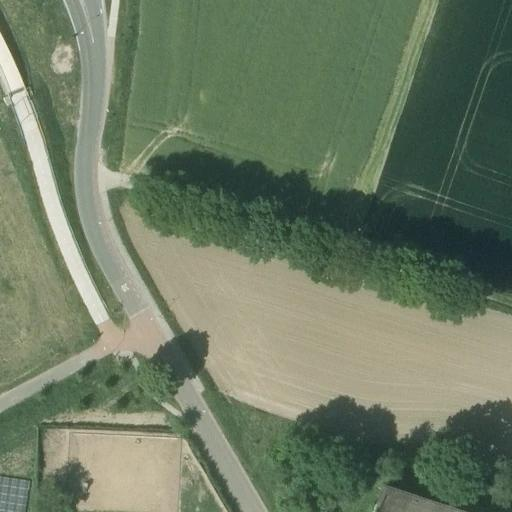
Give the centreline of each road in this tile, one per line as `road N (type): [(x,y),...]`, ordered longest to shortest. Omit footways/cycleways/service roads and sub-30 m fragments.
road 1 (track): [(82,167),(511,308)]
road 2 (tertiary): [(148,329),(97,245),(82,194),(91,49),(80,0)]
road 3 (tertiary): [(253,511),(148,329)]
